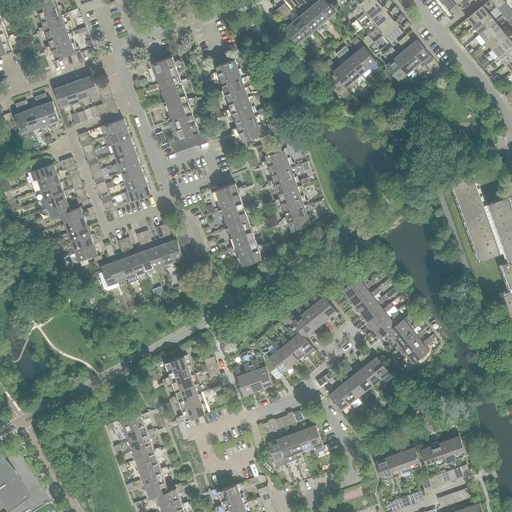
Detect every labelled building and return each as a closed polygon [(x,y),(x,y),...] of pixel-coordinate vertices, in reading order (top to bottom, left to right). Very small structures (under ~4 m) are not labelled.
[(0,5),(3,5),(0,0),(0,54),(12,50),(10,44),(16,42),(13,34),(7,36),(4,26),(9,24),(6,15),(1,17),(0,15),(0,5)] [(48,55),(49,55),(54,53),(56,59),(74,52),(75,55),(80,53),(78,46),(73,48),(69,36),(73,34),(71,28),(67,29),(62,17),(66,15),(64,9),(60,10),(56,0),(40,0),(35,2),(37,7),(32,9),(35,18),(40,16),(44,26),(39,28),(42,37),(47,35),(51,45),(45,47),(48,55)] [(324,0),(318,0),(315,3),(327,19),(335,12),(324,0)] [(365,0),(358,6),(364,13),(379,0),(380,0),(365,0)] [(364,13),(370,21),(385,8),(386,8),(392,2),(389,0),(388,0),(385,2),(386,3),(384,5),(380,0),(379,0),(364,13)] [(453,8),(446,0),(443,0),(440,3),(448,12),(453,8)] [(291,12),(284,3),(279,7),(286,16),(291,12)] [(315,3),(307,10),(320,25),(327,19),(315,3)] [(390,13),(386,8),(385,8),(370,21),(376,28),(391,15),(392,15),(398,10),(395,6),(391,10),(392,11),(390,13)] [(466,19),(473,26),(488,14),(482,6),(466,19)] [(286,16),(279,7),(274,11),(282,20),(286,16)] [(307,10),(299,16),(312,31),(320,25),(307,10)] [(376,28),(382,35),(397,22),(398,22),(404,17),(401,14),(397,17),(398,18),(396,20),(392,15),(391,15),(376,28)] [(495,21),(488,14),(473,26),(479,34),(495,21)] [(299,16),(292,22),(304,38),(312,31),(299,16)] [(410,25),(410,24),(407,21),(403,24),(404,25),(402,27),(398,22),(397,22),(382,35),(389,43),(410,25)] [(479,34),(486,42),(501,29),(495,21),(479,34)] [(296,44),(304,38),(292,22),(284,29),(296,44)] [(507,37),(501,29),(486,42),(492,49),(507,37)] [(355,37),(351,41),(354,45),(359,41),(355,37)] [(492,49),(498,57),(511,45),(511,42),(507,37),(492,49)] [(416,40),(409,46),(422,62),(425,66),(433,60),(429,55),(416,40)] [(511,58),(511,45),(498,57),(505,65),(511,58)] [(368,68),(376,61),(363,46),(355,53),(368,68)] [(422,62),(409,46),(401,53),(414,68),(422,62)] [(361,74),(368,68),(355,53),(348,59),(361,74)] [(406,74),(414,68),(401,53),(393,59),(406,74)] [(19,64),(31,60),(28,54),(17,58),(19,64)] [(318,55),(313,59),(316,63),(321,59),(318,55)] [(153,60),(148,62),(150,68),(154,67),(159,79),(155,81),(157,87),(161,86),(165,98),(161,99),(164,106),(168,104),(172,117),(168,118),(170,125),(174,123),(180,138),(181,138),(187,136),(193,134),(198,132),(199,132),(197,126),(202,124),(199,116),(194,118),(190,108),(196,106),(193,97),(187,99),(183,89),(189,87),(186,78),(180,80),(177,70),(182,68),(179,59),(174,61),(172,56),(153,63),(153,60)] [(217,71),(212,73),(215,82),(221,80),(224,90),(219,92),(222,100),(227,98),(231,109),(225,111),(228,119),(234,117),(238,127),(232,129),(235,138),(236,138),(241,136),(242,141),(261,135),(262,137),(267,135),(270,134),(269,130),(265,132),(264,129),(260,130),(256,118),(260,117),(259,114),(265,111),(264,108),(258,110),(253,112),(249,99),(253,98),(251,91),(246,79),(244,73),(240,74),(234,59),(230,60),(216,66),(217,71)] [(361,74),(348,59),(340,65),(353,81),(361,74)] [(396,78),(398,80),(406,74),(393,59),(386,65),(396,78)] [(488,65),(484,59),(479,63),(483,68),(488,65)] [(21,70),(33,66),(31,60),(19,64),(21,70)] [(345,87),(353,81),(340,65),(332,72),(345,87)] [(23,75),(34,72),(35,71),(33,66),(21,70),(23,75)] [(345,87),(332,72),(325,78),(337,94),(345,87)] [(82,78),(89,97),(99,94),(97,88),(95,82),(92,75),(82,78)] [(80,101),(89,97),(82,78),(73,82),(80,101)] [(108,84),(106,78),(95,82),(97,88),(108,84)] [(139,80),(141,87),(148,85),(145,78),(139,80)] [(70,104),(80,101),(73,82),(64,85),(70,104)] [(99,94),(110,90),(108,84),(97,88),(99,94)] [(61,108),(70,104),(64,85),(54,89),(61,108)] [(101,99),(112,95),(110,90),(99,94),(101,99)] [(103,105),(114,101),(112,95),(101,99),(103,105)] [(52,101),(43,104),(49,123),(59,120),(52,101)] [(105,111),(116,107),(114,101),(103,105),(105,111)] [(49,123),(43,104),(33,108),(40,127),(49,123)] [(105,111),(106,115),(107,116),(118,112),(116,107),(105,111)] [(40,127),(33,108),(24,111),(31,130),(40,127)] [(33,136),(31,130),(24,111),(14,115),(20,131),(18,132),(17,134),(19,139),(21,140),(33,136)] [(154,125),(155,125),(159,123),(156,113),(151,115),(154,125)] [(101,126),(105,136),(127,128),(123,118),(101,126)] [(111,144),(130,137),(127,128),(105,136),(108,145),(111,144)] [(202,143),(208,141),(204,130),(199,132),(198,132),(202,143)] [(156,134),(160,146),(166,143),(162,132),(156,134)] [(198,132),(193,134),(197,145),(202,143),(198,132)] [(193,134),(187,136),(191,147),(197,145),(193,134)] [(47,145),(53,142),(50,135),(44,137),(47,145)] [(291,135),(282,139),(284,145),(294,141),(291,135)] [(181,138),(186,149),(191,147),(187,136),(181,138)] [(111,144),(115,153),(133,147),(130,137),(111,144)] [(181,138),(180,138),(176,140),(180,151),(186,149),(181,138)] [(180,151),(176,140),(170,142),(174,153),(180,151)] [(115,153),(118,163),(137,156),(133,147),(115,153)] [(268,181),(271,189),(277,187),(280,198),(275,200),(278,208),(283,206),(287,217),(281,219),(285,227),(290,225),(292,230),(310,224),(311,226),(316,225),(314,218),(309,220),(305,207),(309,206),(307,199),(303,201),(298,189),(303,187),(302,185),(310,182),(308,178),(296,182),(292,170),(296,168),(294,162),(289,163),(284,148),(265,155),(267,160),(261,162),(264,171),(270,169),(274,179),(268,181)] [(60,161),(62,168),(65,166),(70,165),(75,163),(73,156),(60,161)] [(137,156),(118,163),(115,164),(118,173),(121,172),(140,165),(137,156)] [(33,181),(38,180),(57,173),(53,163),(34,170),(30,172),(33,181)] [(121,172),(125,181),(144,175),(140,165),(121,172)] [(511,316),(511,196),(511,194),(485,204),(474,172),(448,181),(477,261),(503,252),(506,262),(498,264),(507,289),(502,291),(511,317),(511,316)] [(57,173),(38,180),(41,189),(60,182),(57,173)] [(147,184),(144,175),(125,181),(128,191),(147,184)] [(41,189),(44,198),(63,192),(60,182),(41,189)] [(216,189),(216,187),(211,188),(213,195),(217,193),(222,206),(217,207),(220,214),(224,212),(228,224),(224,226),(226,233),(231,231),(235,243),(231,245),(233,251),(237,250),(243,265),(262,258),(260,253),(265,251),(262,242),(257,244),(253,234),(259,232),(256,224),(250,226),(246,215),(252,213),(249,205),(243,207),(240,197),(245,195),(242,186),(237,188),(235,183),(216,189)] [(150,194),(147,184),(128,191),(124,192),(127,202),(131,200),(150,194)] [(44,198),(48,208),(67,201),(63,192),(44,198)] [(11,210),(17,208),(15,200),(8,202),(11,210)] [(51,217),(61,214),(61,213),(70,211),(70,210),(67,201),(48,208),(51,217)] [(61,213),(61,214),(64,223),(83,216),(80,207),(70,210),(70,211),(61,213)] [(64,223),(68,232),(87,226),(83,216),(64,223)] [(320,220),(322,227),(328,225),(325,218),(320,220)] [(170,233),(166,222),(160,224),(164,236),(170,233)] [(164,236),(160,224),(154,226),(159,238),(164,236)] [(87,226),(68,232),(71,242),(90,235),(87,226)] [(187,234),(185,228),(174,232),(176,238),(187,234)] [(151,240),(147,229),(141,231),(146,242),(151,240)] [(146,242),(141,231),(136,233),(140,244),(146,242)] [(178,244),(189,239),(187,234),(176,238),(178,244)] [(71,242),(75,251),(94,245),(90,235),(71,242)] [(133,247),(128,236),(123,238),(127,249),(133,247)] [(127,249),(123,238),(117,240),(121,251),(127,249)] [(166,242),(173,261),(183,257),(182,255),(180,249),(178,244),(176,238),(166,242)] [(180,249),(191,245),(189,239),(178,244),(180,249)] [(166,242),(157,245),(164,264),(173,261),(166,242)] [(94,245),(75,251),(78,261),(97,254),(94,245)] [(157,245),(148,249),(155,268),(164,264),(157,245)] [(182,255),(193,251),(191,245),(180,249),(182,255)] [(148,249),(138,252),(145,271),(155,268),(148,249)] [(184,261),(195,257),(193,251),(182,255),(183,257),(184,261)] [(138,252),(129,255),(136,274),(145,271),(138,252)] [(138,280),(136,274),(129,255),(120,259),(126,278),(128,283),(138,280)] [(186,266),(197,262),(195,257),(184,261),(186,266)] [(120,259),(110,262),(117,281),(126,278),(120,259)] [(117,281),(110,262),(101,266),(103,272),(98,273),(104,289),(107,290),(118,286),(117,281)] [(188,272),(189,272),(199,268),(197,262),(186,266),(188,272)] [(346,300),(348,298),(364,285),(360,280),(367,275),(365,271),(342,290),(346,295),(343,297),(346,300)] [(352,308),(354,306),(370,293),(367,288),(374,283),(371,279),(364,285),(348,298),(352,303),(350,305),(352,308)] [(367,308),(377,301),(373,296),(380,291),(377,287),(370,293),(354,306),(358,311),(356,313),(358,316),(361,314),(367,308)] [(310,295),(315,302),(316,302),(328,318),(333,314),(335,316),(338,314),(324,296),(319,299),(313,292),(310,295)] [(377,301),(367,308),(361,314),(365,319),(362,321),(365,323),(367,322),(383,309),(379,304),(386,299),(383,295),(377,301)] [(330,320),(328,318),(316,302),(315,302),(311,306),(305,299),(302,301),(307,308),(308,308),(320,324),(325,320),(327,322),(330,320)] [(371,331),(373,330),(373,329),(389,317),(385,312),(392,307),(390,303),(383,309),(367,322),(371,327),(369,328),(371,331)] [(322,326),(320,324),(308,308),(307,308),(303,312),(297,305),(294,308),(300,315),(312,330),(318,326),(319,329),(322,326)] [(286,314),(300,332),(300,331),(305,337),(310,333),(311,335),(314,333),(312,330),(300,315),(295,318),(289,311),(286,314)] [(395,325),(392,320),(399,315),(396,311),(389,317),(373,329),(373,330),(377,335),(375,336),(377,339),(380,337),(380,338),(388,331),(387,331),(395,325)] [(391,341),(394,339),(410,326),(409,326),(406,322),(413,316),(410,313),(395,325),(387,331),(388,331),(391,336),(389,338),(391,341)] [(394,339),(398,344),(395,346),(398,349),(400,347),(416,334),(412,330),(419,324),(417,321),(409,326),(410,326),(394,339)] [(286,331),(292,338),(305,354),(307,356),(315,350),(313,347),(305,337),(300,331),(300,332),(296,335),(290,328),(286,331)] [(404,357),(406,355),(422,342),(418,337),(426,332),(423,328),(416,334),(400,347),(404,352),(402,354),(404,357)] [(304,358),(307,356),(305,354),(292,338),(288,342),(282,334),(279,337),(284,344),(297,360),(302,356),(304,358)] [(422,342),(406,355),(410,360),(408,362),(410,365),(413,363),(429,350),(425,345),(432,340),(429,336),(422,342)] [(271,344),(276,351),(277,350),(289,366),(294,362),(296,364),(299,362),(297,360),(284,344),(280,348),(274,341),(271,344)] [(264,361),(265,365),(268,374),(277,367),(281,373),(286,368),(288,371),(291,368),(289,366),(277,350),(276,351),(272,354),(266,347),(263,350),(265,352),(263,353),(264,354),(262,356),(264,361)] [(160,368),(161,367),(166,365),(170,376),(164,378),(167,387),(173,384),(177,395),(171,397),(174,406),(180,403),(184,414),(178,416),(180,422),(207,412),(207,411),(205,412),(199,396),(201,395),(200,392),(198,393),(192,377),(195,376),(193,373),(191,374),(185,358),(188,357),(187,355),(165,362),(164,360),(158,362),(160,368)] [(206,366),(215,362),(213,356),(204,360),(206,366)] [(376,356),(368,362),(381,378),(389,372),(376,356)] [(268,374),(265,365),(260,368),(257,359),(252,361),(255,369),(256,369),(263,388),(269,386),(270,389),(273,387),(272,385),(268,374)] [(216,362),(215,362),(206,366),(210,377),(220,374),(217,368),(219,367),(216,362)] [(360,369),(373,385),(381,378),(368,362),(360,369)] [(243,364),(246,373),(246,372),(253,391),(259,389),(260,392),(264,391),(263,388),(256,369),(255,369),(250,371),(247,363),(243,364)] [(254,394),(253,391),(246,372),(246,373),(241,374),(238,366),(233,367),(243,395),(250,393),(251,395),(254,394)] [(360,369),(352,375),(365,391),(373,385),(360,369)] [(345,381),(357,397),(365,391),(352,375),(345,381)] [(345,381),(337,387),(349,403),(357,397),(345,381)] [(349,403),(337,387),(328,394),(341,410),(349,403)] [(229,398),(227,392),(217,396),(220,404),(225,402),(226,405),(232,403),(230,398),(229,398)] [(169,475),(169,473),(166,466),(160,468),(157,458),(162,456),(160,449),(159,447),(154,449),(150,439),(155,437),(152,428),(147,430),(143,420),(149,417),(147,412),(120,422),(122,421),(128,437),(125,438),(126,441),(129,440),(135,456),(132,457),(133,460),(136,459),(141,475),(139,476),(140,479),(142,478),(148,494),(146,495),(147,498),(157,494),(163,511),(160,511),(184,511),(185,511),(191,510),(188,501),(182,503),(178,493),(184,491),(181,482),(175,484),(176,487),(168,490),(164,477),(169,475)] [(315,425),(306,428),(313,447),(315,453),(324,449),(328,448),(327,444),(323,446),(322,444),(315,425)] [(306,428),(296,432),(303,451),(313,447),(306,428)] [(296,432),(287,435),(294,454),(303,451),(296,432)] [(294,454),(287,435),(277,438),(284,458),(286,463),(296,459),(294,454)] [(459,435),(449,439),(456,458),(466,454),(459,435)] [(268,442),(267,442),(268,443),(274,461),(276,466),(286,463),(284,458),(277,438),(268,442)] [(431,446),(430,446),(437,465),(447,461),(440,442),(438,438),(429,441),(431,446)] [(440,442),(447,461),(456,458),(449,439),(440,442)] [(437,465),(430,446),(420,449),(427,468),(437,465)] [(414,447),(405,450),(411,469),(421,466),(414,447)] [(411,469),(405,450),(395,454),(402,473),(403,477),(410,475),(409,470),(411,469)] [(392,476),(385,457),(383,451),(374,455),(383,480),(392,476)] [(392,476),(402,473),(395,454),(385,457),(392,476)] [(25,497),(25,496),(23,489),(18,477),(14,469),(4,458),(0,459),(0,511),(2,511),(6,510),(25,497)] [(217,488),(215,489),(211,490),(213,496),(219,494),(223,504),(217,506),(219,511),(246,511),(245,505),(247,504),(246,502),(244,502),(238,486),(240,485),(239,483),(218,490),(217,488)] [(257,489),(260,496),(270,492),(267,486),(257,489)] [(440,495),(443,505),(472,498),(470,488),(440,495)] [(260,497),(262,502),(272,498),(270,492),(260,496),(260,497)] [(262,502),(264,507),(274,504),(272,498),(262,502)] [(392,511),(393,511),(398,510),(394,500),(389,502),(392,511)] [(468,503),(469,506),(471,511),(482,511),(479,502),(473,504),(472,502),(468,503)]
